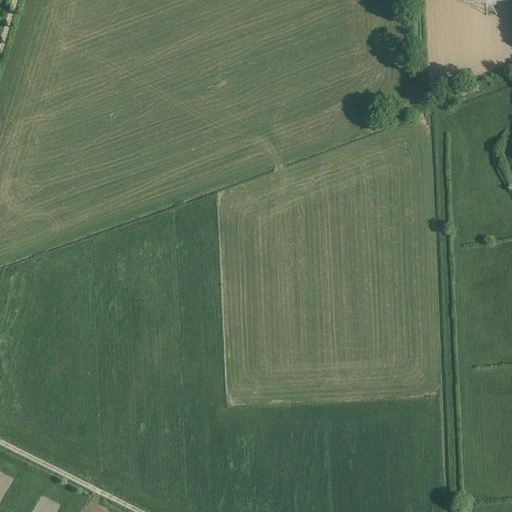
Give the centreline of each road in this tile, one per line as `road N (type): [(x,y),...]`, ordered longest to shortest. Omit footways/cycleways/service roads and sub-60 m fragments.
road 1 (track): [(135,511),(0,443)]
road 2 (track): [(436,0),(442,78),(511,62)]
